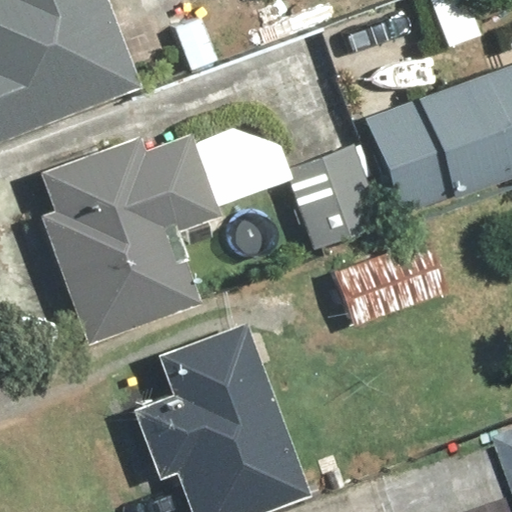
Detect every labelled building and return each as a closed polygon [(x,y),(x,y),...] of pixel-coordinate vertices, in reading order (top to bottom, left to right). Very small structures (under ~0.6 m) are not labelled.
[(0,0),(0,138),(136,88),(106,8),(126,0),(0,0)] [(359,0),(296,0),(306,24),(360,2),(359,0)] [(471,0),(425,0),(446,53),(485,38),(471,0)] [(511,21),(511,55),(359,116),(398,216),(511,171),(511,20),(511,21)] [(187,140),(190,149),(144,163),(135,134),(39,161),(52,205),(37,209),(79,343),(197,306),(172,227),(214,214),(211,203),(284,180),(275,150),(267,125),(264,116),(187,140)] [(360,147),(282,168),(306,255),(384,233),(360,147)] [(426,236),(331,267),(349,321),(444,290),(426,236)] [(239,315),(153,346),(171,395),(125,412),(147,473),(174,463),(191,511),(233,511),(303,486),(239,315)]
